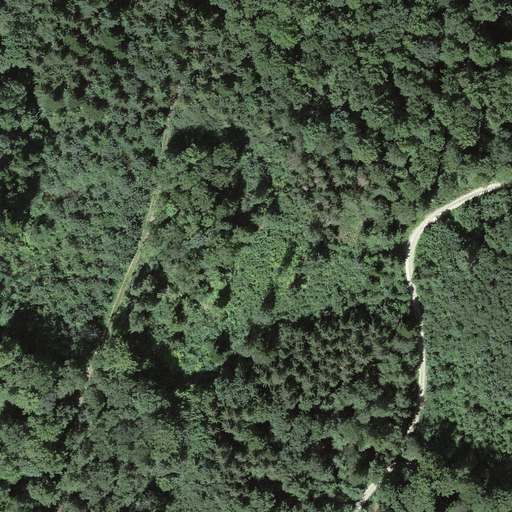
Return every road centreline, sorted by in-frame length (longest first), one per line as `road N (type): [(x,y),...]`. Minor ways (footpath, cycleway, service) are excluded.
road 1 (track): [(230,0),(186,68),(163,136),(149,218),(88,376),(57,511)]
road 2 (track): [(511,183),(456,201),(413,239),(408,267),(423,351),(421,398),(413,432),(355,511)]
road 3 (track): [(21,0),(43,109),(45,174),(0,242)]
